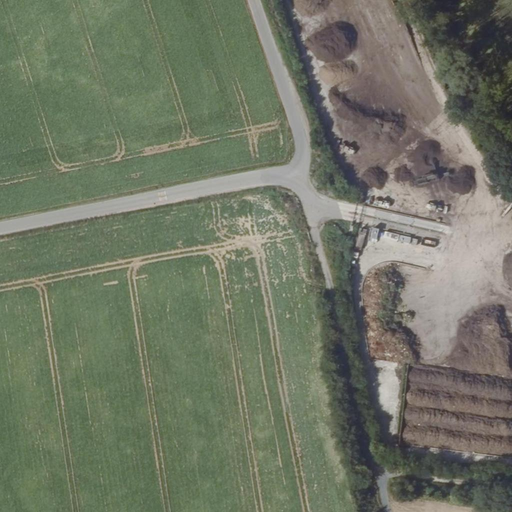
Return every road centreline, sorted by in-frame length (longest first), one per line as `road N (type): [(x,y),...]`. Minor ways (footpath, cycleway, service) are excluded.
road 1 (primary): [(511,430),(0,213)]
road 2 (unclassified): [(0,226),(209,183),(304,178)]
road 3 (unclassified): [(304,178),(256,0)]
road 4 (track): [(511,487),(377,468)]
